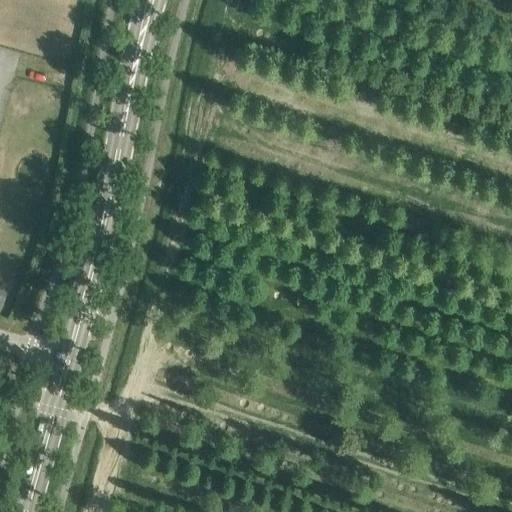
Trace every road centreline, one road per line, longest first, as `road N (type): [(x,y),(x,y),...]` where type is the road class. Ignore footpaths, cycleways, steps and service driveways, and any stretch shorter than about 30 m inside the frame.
road 1 (tertiary): [(68,358),(153,0)]
road 2 (tertiary): [(25,511),(68,358)]
